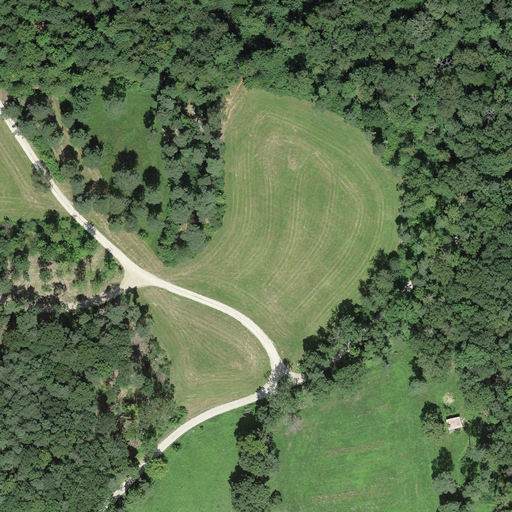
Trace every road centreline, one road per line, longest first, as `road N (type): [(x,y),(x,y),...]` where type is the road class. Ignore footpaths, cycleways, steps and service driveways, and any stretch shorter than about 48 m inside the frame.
road 1 (track): [(97,511),(178,430),(299,380),(359,341),(511,182)]
road 2 (track): [(0,299),(88,303),(137,275),(254,328),(282,385)]
road 3 (track): [(0,107),(87,240),(137,275)]
